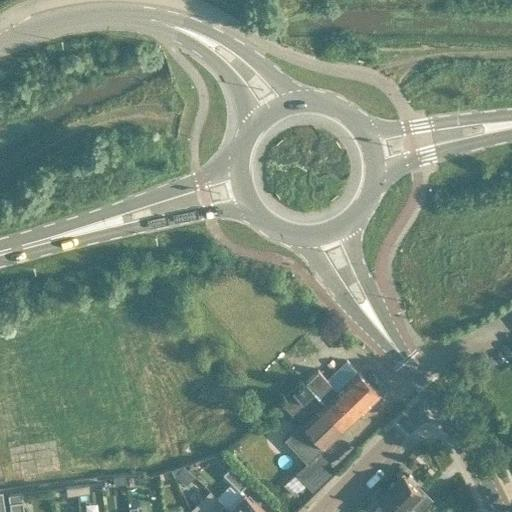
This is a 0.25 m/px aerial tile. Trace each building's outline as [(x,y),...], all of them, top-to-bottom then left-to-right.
[(318,369),(305,381),(322,399),(319,402),(344,428),(379,393),(347,360),(327,379),(318,369)] [(211,379),(183,385),(187,404),(215,398),(211,379)] [(304,381),(292,393),(309,413),(285,439),(310,462),(344,428),(319,402),(322,399),(305,381),(304,381)] [(230,404),(196,417),(201,431),(235,419),(230,404)] [(126,448),(129,463),(144,460),(141,445),(126,448)] [(182,463),(170,467),(174,473),(182,480),(184,483),(193,473),(191,471),(182,463)] [(232,463),(223,473),(240,489),(249,480),(232,463)] [(296,473),(284,484),(294,496),(306,484),(296,473)] [(393,511),(392,511),(419,511),(412,504),(424,492),(416,484),(418,481),(410,474),(408,476),(405,473),(380,499),(393,511)] [(113,476),(114,484),(126,482),(126,475),(113,476)] [(77,485),(78,493),(89,491),(88,483),(77,485)] [(65,486),(66,495),(78,493),(77,485),(65,486)] [(10,511),(24,511),(22,492),(8,494),(10,511)] [(228,507),(228,508),(232,511),(264,511),(244,492),(228,507)] [(232,511),(228,508),(228,507),(223,502),(213,511),(232,511)]
